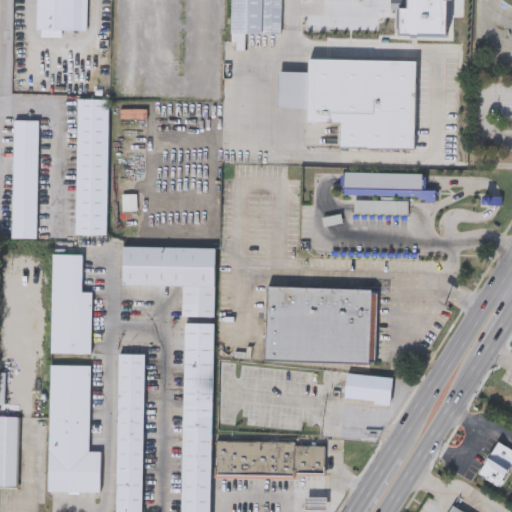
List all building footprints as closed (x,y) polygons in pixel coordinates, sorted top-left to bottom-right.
[(35,0),(86,0),(86,29),(35,28),(35,0)] [(229,30),(229,0),(279,0),(279,31),(229,30)] [(388,0),(387,41),(328,39),(329,20),(349,21),(349,0),(388,0)] [(445,16),(445,39),(420,39),(420,16),(445,16)] [(277,70),(307,71),(307,57),(415,59),(413,147),(339,146),(339,121),(306,121),(306,106),(277,106),(277,70)] [(75,233),(76,98),(107,98),(106,234),(75,233)] [(146,107),(146,117),(119,117),(119,107),(146,107)] [(35,237),(11,237),(12,118),(36,119),(35,237)] [(352,213),(353,199),(406,199),(406,213),(352,213)] [(120,285),(121,246),(214,248),(212,318),(181,317),(181,286),(120,285)] [(50,353),(50,254),(80,254),(80,292),(90,292),(89,353),(50,353)] [(262,360),(265,286),(375,289),(372,364),(262,360)] [(212,323),(210,511),(181,511),(183,322),(212,323)] [(114,511),(117,353),(143,353),(140,511),(114,511)] [(99,451),(98,492),(47,491),(48,364),(88,365),(88,451),(99,451)] [(392,378),(388,406),(342,400),(346,372),(392,378)] [(0,416),(16,416),(16,487),(0,487),(0,416)] [(477,473),(497,486),(511,461),(511,449),(496,440),(477,473)] [(214,476),(215,441),(323,442),(323,477),(214,476)]
